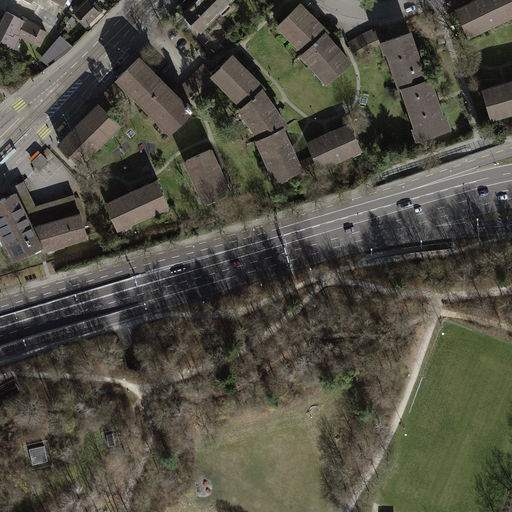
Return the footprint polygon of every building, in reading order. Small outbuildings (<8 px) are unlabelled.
[(94,1),(92,3),(89,0),(77,0),(75,3),(80,6),(74,12),(86,24),(101,8),(94,1)] [(212,17),(218,11),(207,0),(195,0),(183,12),(200,29),(202,27),(212,17)] [(207,0),(218,11),(229,0),(207,0)] [(467,33),(511,12),(511,0),(483,0),(478,3),(476,0),(475,0),(456,9),(467,33)] [(279,23),(305,51),(324,34),(326,32),(300,4),(279,23)] [(21,18),(7,11),(0,25),(0,40),(15,48),(21,36),(40,45),(47,31),(26,21),(27,18),(22,15),(21,18)] [(228,33),(212,17),(202,27),(218,43),(228,33)] [(67,28),(63,25),(59,30),(63,33),(67,28)] [(384,42),(384,41),(385,40),(379,26),(363,34),(370,48),(384,42)] [(400,88),(403,86),(425,79),(409,32),(385,40),(384,41),(384,42),(400,88)] [(303,52),(328,80),(349,62),(324,34),(305,51),(303,52)] [(370,48),(363,34),(348,43),(356,57),(370,48)] [(74,46),(62,37),(42,58),(48,66),(74,46)] [(214,76),(244,106),(260,89),(262,87),(231,55),(212,74),(214,76)] [(131,90),(144,103),(164,83),(138,57),(118,77),(119,79),(131,90)] [(192,99),(214,76),(212,74),(203,65),(181,87),(192,99)] [(425,79),(403,86),(419,137),(449,128),(445,115),(441,116),(429,78),(425,79)] [(97,102),(99,104),(108,113),(131,90),(119,79),(97,102)] [(511,81),(483,90),(490,116),(511,110),(511,81)] [(185,103),(164,83),(144,103),(171,130),(193,108),(187,102),(185,103)] [(241,108),(261,138),(282,128),(286,126),(260,89),(244,106),(241,108)] [(64,139),(60,142),(79,162),(118,123),(108,113),(99,104),(78,125),(64,139)] [(360,148),(349,124),(308,143),(314,156),(302,161),(307,171),(360,148)] [(301,169),(282,128),(261,138),(257,140),(276,180),(301,169)] [(211,149),(186,160),(204,201),(229,191),(211,149)] [(49,161),(43,155),(34,163),(40,170),(49,161)] [(156,180),(106,203),(117,226),(167,204),(156,180)] [(0,199),(0,226),(15,257),(27,251),(40,245),(42,249),(87,236),(80,212),(43,224),(26,187),(15,192),(14,189),(9,191),(4,194),(5,197),(0,199)] [(116,444),(113,432),(106,434),(109,446),(116,444)] [(44,445),(29,449),(33,464),(48,461),(44,445)]
